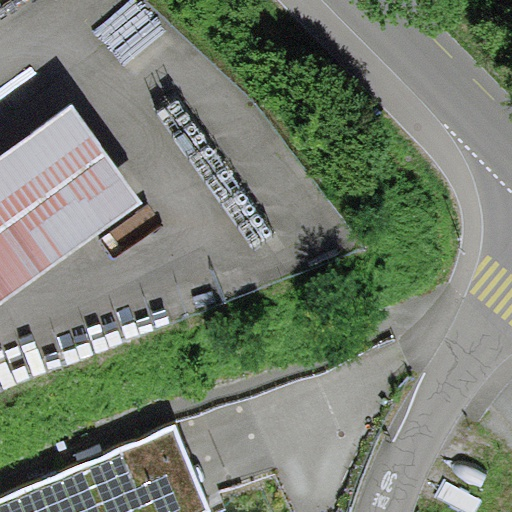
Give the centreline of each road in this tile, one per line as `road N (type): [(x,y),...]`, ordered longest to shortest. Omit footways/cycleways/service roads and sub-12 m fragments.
road 1 (residential): [(511,290),(438,397),(388,511)]
road 2 (tertiary): [(511,158),(353,0)]
